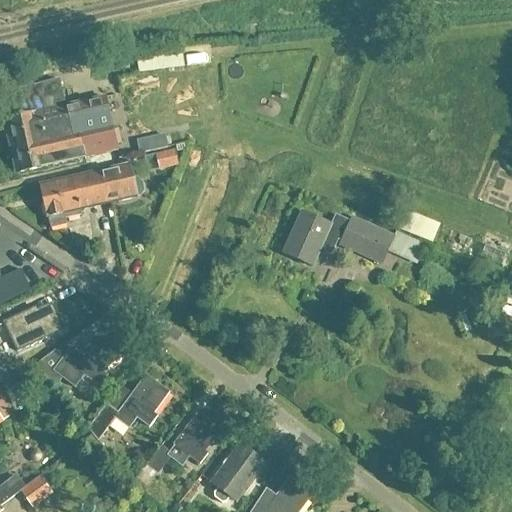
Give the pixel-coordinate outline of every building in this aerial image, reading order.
[(139,73),(185,67),(183,52),(137,57),(139,73)] [(86,158),(79,126),(72,128),(66,107),(60,80),(17,90),(21,105),(17,106),(20,118),(9,121),(21,173),(86,158)] [(66,107),(72,128),(79,126),(86,158),(118,151),(106,98),(66,107)] [(143,141),(146,154),(168,149),(165,136),(143,141)] [(179,167),(175,150),(156,155),(160,172),(179,167)] [(130,165),(100,172),(104,192),(109,191),(112,204),(137,198),(137,197),(139,197),(143,190),(142,185),(135,180),(133,180),(130,165)] [(81,211),(112,204),(109,191),(104,192),(100,172),(40,185),(48,219),(48,218),(51,229),(67,226),(66,220),(82,216),(81,211)] [(436,241),(443,222),(409,209),(402,228),(436,241)] [(382,264),(394,238),(352,219),(351,222),(335,216),(331,226),(302,213),(283,254),(313,268),(321,250),(332,256),(339,241),(342,243),(341,246),(382,264)] [(407,238),(399,257),(417,265),(426,246),(410,239),(407,238)] [(85,242),(78,254),(86,258),(93,247),(85,242)] [(0,326),(0,341),(10,336),(18,352),(64,331),(51,304),(37,311),(36,308),(4,323),(4,324),(0,326)] [(120,352),(97,335),(82,356),(71,348),(63,359),(55,352),(45,361),(48,365),(40,371),(54,390),(62,380),(75,389),(84,377),(99,388),(108,376),(105,374),(120,352)] [(129,429),(136,419),(149,428),(158,416),(154,414),(170,393),(146,376),(118,414),(107,405),(88,431),(93,437),(97,443),(115,419),(129,429)] [(485,401),(503,400),(502,379),(483,380),(485,401)] [(161,447),(147,466),(156,473),(157,474),(169,458),(175,462),(182,468),(189,458),(200,466),(209,454),(206,452),(221,431),(198,414),(174,446),(175,447),(170,454),(161,447)] [(219,489),(217,492),(215,495),(215,499),(222,503),(226,503),(230,498),(238,504),(266,465),(240,445),(211,484),(219,489)] [(0,508),(1,507),(20,493),(26,488),(16,476),(0,488),(0,508)] [(26,488),(20,493),(33,509),(53,494),(40,477),(26,488)] [(301,511),(314,495),(290,477),(274,498),(266,510),(257,504),(251,511),(301,511)]
